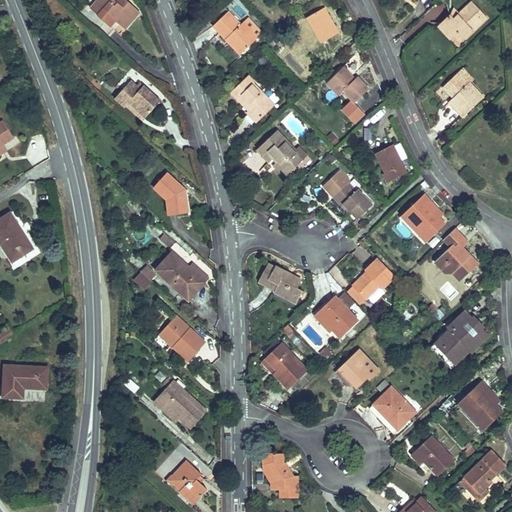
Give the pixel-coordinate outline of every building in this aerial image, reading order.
[(139,12),(126,0),(118,0),(114,6),(110,2),(112,0),(98,0),(90,9),(110,26),(115,20),(119,24),(124,29),(139,12)] [(471,2),(459,14),(453,19),(450,16),(441,24),(453,37),(458,32),(465,39),(486,18),(471,2)] [(321,42),(338,32),(324,8),(307,18),(321,42)] [(453,19),(459,14),(454,9),(450,16),(453,19)] [(244,51),(258,38),(243,22),(240,25),(228,12),(215,24),(221,30),(220,32),(226,39),(229,36),(244,51)] [(243,22),(258,38),(263,33),(248,17),(243,22)] [(115,20),(110,26),(114,29),(119,24),(115,20)] [(213,25),(220,32),(221,30),(215,24),(213,25)] [(453,37),(441,24),(438,27),(450,39),(453,37)] [(458,32),(453,37),(460,43),(465,39),(458,32)] [(240,54),(244,51),(229,36),(226,39),(240,54)] [(343,67),(329,81),(341,93),(343,91),(352,101),(355,103),(369,89),(357,77),(355,79),(343,67)] [(463,69),(458,73),(468,84),(470,83),(473,79),(463,69)] [(443,88),(453,98),(458,103),(453,108),(462,117),(483,97),(470,83),(468,84),(458,73),(443,88)] [(256,122),(272,108),(265,101),(268,99),(254,84),(255,83),(248,76),(231,92),(244,105),(245,104),(250,109),(247,112),(256,122)] [(160,101),(140,82),(137,85),(131,80),(114,99),(125,108),(126,106),(129,103),(145,118),(160,101)] [(329,81),(326,83),(338,96),(341,93),(329,81)] [(458,103),(453,98),(449,103),(453,108),(458,103)] [(274,106),(268,99),(265,101),(272,108),(274,106)] [(354,123),(365,113),(352,101),(342,111),(354,123)] [(129,103),(126,106),(142,121),(145,118),(129,103)] [(373,124),(383,115),(380,111),(370,119),(373,124)] [(0,123),(0,154),(2,154),(0,149),(0,146),(3,144),(14,137),(3,121),(0,123)] [(290,147),(292,145),(277,130),(257,149),(270,162),(272,160),(274,158),(277,162),(275,163),(287,175),(303,160),(290,147)] [(296,149),(292,145),(290,147),(303,160),(307,156),(299,147),(296,149)] [(376,154),(385,173),(389,181),(407,172),(393,145),(376,154)] [(287,175),(275,163),(273,166),(284,178),(287,175)] [(323,186),(341,205),(343,204),(358,219),(372,205),(357,189),(355,191),(348,183),(350,181),(339,170),(323,186)] [(188,212),(185,193),(182,194),(180,185),(167,172),(153,187),(166,198),(168,216),(188,212)] [(429,207),(432,203),(424,194),(401,216),(426,242),(445,224),(429,207)] [(429,207),(439,217),(442,214),(432,203),(429,207)] [(343,204),(341,205),(348,212),(350,211),(343,204)] [(8,214),(21,235),(23,233),(10,213),(8,214)] [(0,219),(0,241),(12,261),(33,249),(23,233),(21,235),(8,214),(0,219)] [(458,243),(463,248),(468,243),(455,229),(443,239),(450,247),(453,244),(455,247),(458,243)] [(175,241),(165,233),(160,239),(170,248),(175,241)] [(460,281),(478,264),(458,243),(455,247),(453,244),(434,262),(445,272),(452,273),(460,281)] [(155,270),(180,293),(183,290),(191,298),(205,282),(189,267),(172,252),(155,270)] [(367,271),(353,285),(366,298),(380,285),(382,288),(394,277),(377,259),(366,270),(367,271)] [(189,267),(205,282),(209,278),(192,263),(189,267)] [(276,288),(298,300),(303,291),(297,288),(301,281),(293,277),(294,276),(275,266),(274,267),(267,264),(259,281),(276,290),(276,288)] [(147,265),(141,271),(151,280),(156,275),(147,265)] [(145,289),(152,281),(151,280),(142,272),(135,280),(145,289)] [(366,298),(353,285),(347,291),(360,304),(366,298)] [(276,288),(276,290),(274,292),(296,304),(298,300),(276,288)] [(183,290),(180,293),(188,301),(191,298),(183,290)] [(338,299),(348,309),(355,303),(345,293),(338,299)] [(336,296),(317,314),(339,337),(358,320),(348,309),(338,299),(336,296)] [(471,353),(489,336),(481,328),(472,336),(463,327),(472,318),(465,311),(447,328),(449,330),(440,338),(445,343),(439,349),(449,359),(456,354),(461,359),(469,351),(471,353)] [(332,329),(317,314),(315,316),(329,332),(332,329)] [(176,316),(162,331),(173,341),(174,339),(177,342),(172,347),(188,361),(205,343),(176,316)] [(472,336),(481,328),(483,326),(474,317),(463,327),(472,336)] [(290,333),(293,331),(288,325),(285,327),(290,333)] [(1,334),(5,341),(15,335),(10,328),(1,334)] [(162,331),(159,334),(172,347),(177,342),(174,339),(173,341),(162,331)] [(445,343),(440,338),(430,347),(450,369),(461,359),(456,354),(449,359),(439,349),(445,343)] [(281,344),(266,358),(278,370),(274,374),(288,388),(307,370),(281,344)] [(380,371),(359,349),(338,369),(346,377),(346,385),(354,385),(358,381),(364,381),(367,378),(369,381),(380,371)] [(333,353),(330,350),(323,356),(327,358),(333,353)] [(278,370),(266,358),(262,362),(274,374),(278,370)] [(3,397),(23,398),(24,388),(24,386),(27,386),(27,388),(47,389),(48,368),(5,366),(3,397)] [(346,377),(338,369),(335,372),(346,384),(346,377)] [(129,378),(123,384),(134,393),(139,387),(129,378)] [(390,385),(385,380),(377,387),(382,393),(390,385)] [(155,402),(164,411),(167,407),(179,418),(190,428),(206,410),(173,381),(155,402)] [(503,412),(496,405),(493,402),(491,404),(483,396),(489,391),(480,382),(457,404),(483,431),(503,412)] [(391,387),(373,404),(394,426),(412,408),(391,387)] [(493,402),(496,405),(499,402),(489,391),(483,396),(491,404),(493,402)] [(394,426),(373,404),(369,409),(393,434),(416,412),(412,408),(394,426)] [(167,407),(164,411),(176,421),(179,418),(167,407)] [(427,472),(429,470),(431,468),(437,475),(453,459),(432,437),(412,456),(427,472)] [(492,450),(464,477),(472,485),(478,480),(485,488),(486,487),(492,481),(487,476),(492,470),(496,474),(506,464),(492,450)] [(263,454),(264,464),(266,464),(276,481),(276,489),(280,489),(280,497),(297,497),(297,476),(293,476),(288,468),(285,467),(285,462),(283,462),(283,454),(274,454),(274,452),(268,453),(268,454),(263,454)] [(207,489),(200,483),(197,479),(200,476),(201,474),(187,461),(172,476),(173,483),(180,490),(179,491),(193,504),(207,489)] [(266,464),(264,464),(264,470),(271,483),(271,489),(276,489),(276,481),(266,464)] [(431,468),(429,470),(435,477),(437,475),(431,468)] [(487,476),(490,479),(496,474),(492,470),(487,476)] [(464,477),(460,481),(479,500),(489,491),(486,487),(485,488),(478,480),(472,485),(464,477)] [(435,511),(421,497),(415,503),(417,505),(411,511),(407,511),(405,511),(435,511)] [(411,511),(417,505),(415,503),(407,511),(411,511)]
